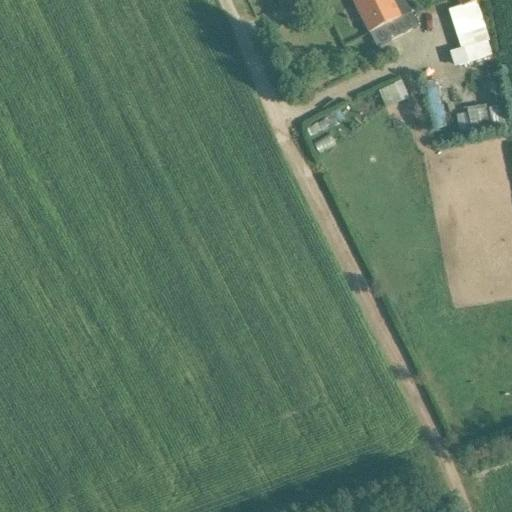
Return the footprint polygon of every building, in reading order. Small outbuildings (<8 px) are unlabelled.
[(391,0),(349,0),(367,36),(416,12),(410,0),(391,0)] [(452,0),(457,0),(461,9),(480,2),(479,0),(446,0),(448,2),(452,0)] [(399,82),(376,92),(382,109),(406,99),(399,82)] [(492,107),(467,110),(469,127),(494,124),(492,107)] [(308,137),(341,120),(336,111),(303,128),(308,137)]
